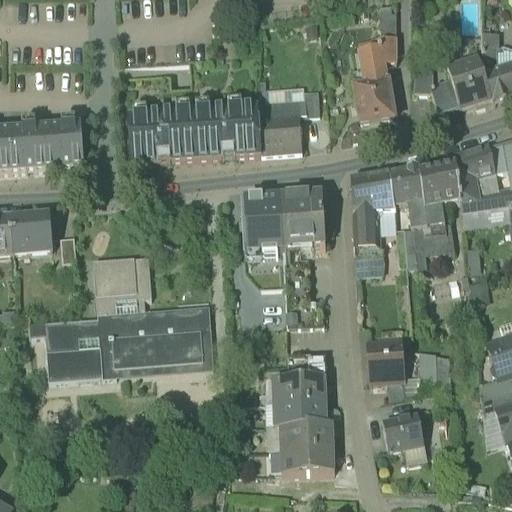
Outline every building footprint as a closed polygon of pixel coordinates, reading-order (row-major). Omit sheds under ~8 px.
[(483,81),(493,78),(492,73),(497,71),(497,58),(496,42),(482,42),(483,81)] [(383,57),(386,74),(397,72),(397,46),(379,49),(381,57),(383,57)] [(511,56),(503,53),(497,58),(497,71),(492,73),(493,78),(511,71),(511,56)] [(360,60),(366,94),(388,90),(386,74),(383,57),(381,57),(360,60)] [(486,114),(493,112),(483,81),(479,67),(447,77),(451,90),(458,115),(460,119),(485,111),(486,114)] [(432,102),(433,102),(432,96),(430,91),(430,70),(416,70),(416,69),(415,69),(414,101),(432,102)] [(511,106),(511,71),(493,78),(483,81),(493,112),(493,113),(511,106)] [(389,90),(388,90),(366,94),(355,95),(361,133),(395,127),(389,90)] [(438,121),(458,115),(451,90),(432,96),(433,102),(432,102),(438,121)] [(304,109),(304,100),(304,95),(266,98),(266,111),(304,109)] [(305,109),(307,124),(320,122),(318,99),(304,100),(304,109),(305,109)] [(258,115),(259,125),(300,123),(300,125),(307,124),(305,109),(304,109),(266,111),(259,112),(258,115)] [(171,170),(261,164),(259,125),(258,115),(160,121),(160,122),(128,125),(131,173),(171,171),(171,170)] [(302,157),(300,125),(300,123),(259,125),(261,164),(302,160),(302,157)] [(62,126),(62,135),(76,134),(76,125),(62,126)] [(22,129),(23,138),(37,137),(36,128),(22,129)] [(23,138),(0,139),(0,182),(84,177),(82,134),(76,134),(62,135),(41,136),(37,137),(23,138)] [(501,150),(507,175),(511,173),(511,147),(502,150),(501,150)] [(501,150),(489,154),(495,181),(507,178),(507,175),(501,150)] [(463,188),(495,181),(489,154),(457,161),(459,170),(463,188)] [(443,214),(462,210),(460,188),(456,171),(419,179),(424,211),(425,218),(443,214)] [(408,213),(411,213),(424,211),(419,179),(418,174),(389,180),(394,215),(408,213)] [(395,220),(394,215),(389,180),(353,187),(352,187),(351,187),(353,221),(376,221),(395,220)] [(499,196),(495,181),(463,188),(460,188),(462,210),(463,220),(509,213),(510,229),(511,246),(511,194),(510,195),(499,196)] [(322,203),(280,206),(282,231),(284,257),(284,260),(326,257),(322,203)] [(425,218),(424,211),(411,213),(412,219),(409,219),(412,238),(414,238),(427,236),(425,218)] [(509,213),(463,220),(464,236),(510,229),(509,213)] [(446,233),(443,214),(425,218),(427,236),(446,233)] [(384,265),(376,221),(353,221),(355,267),(384,265)] [(12,226),(13,263),(14,263),(14,262),(51,259),(52,260),(53,260),(50,223),(12,226)] [(12,226),(0,227),(0,263),(13,263),(12,226)] [(420,251),(421,253),(448,249),(446,233),(427,236),(414,238),(414,239),(415,251),(420,251)] [(397,239),(400,258),(406,257),(404,238),(398,239),(397,239)] [(406,257),(406,266),(422,264),(421,253),(420,251),(415,251),(414,239),(414,238),(412,238),(404,238),(406,257)] [(60,247),(62,272),(76,271),(74,246),(60,247)] [(149,267),(134,268),(135,282),(142,281),(143,286),(150,286),(149,267)] [(209,316),(145,321),(144,309),(152,308),(150,286),(143,286),(142,281),(135,282),(134,268),(93,271),(98,328),(29,333),(30,347),(46,346),(49,392),(117,388),(117,386),(116,378),(203,372),(200,333),(210,333),(209,316)] [(286,297),(286,312),(312,311),(310,274),(285,275),(286,297)] [(324,311),(312,311),(286,312),(287,336),(325,335),(324,311)] [(0,335),(16,334),(16,320),(4,321),(4,323),(0,322),(0,335)] [(511,330),(503,332),(504,342),(511,340),(511,330)] [(116,378),(117,386),(214,379),(210,333),(200,333),(203,372),(116,378)] [(499,388),(511,384),(511,345),(504,348),(500,348),(495,350),(492,352),(488,354),(494,372),(492,377),(493,382),(497,385),(499,388)] [(369,353),(372,393),(388,392),(403,391),(401,351),(369,353)] [(421,398),(437,397),(435,364),(436,364),(436,362),(420,360),(421,398)] [(312,363),(300,364),(301,387),(313,387),(312,363)] [(324,363),(312,363),(313,387),(325,387),(324,363)] [(289,388),(301,387),(300,364),(288,364),(288,376),(289,388)] [(449,366),(436,364),(435,364),(437,397),(450,396),(449,366)] [(479,394),(482,410),(511,400),(511,386),(511,384),(499,388),(479,394)] [(277,388),(278,412),(326,411),(325,387),(313,387),(301,387),(289,388),(277,388)] [(388,392),(389,411),(418,406),(418,398),(417,390),(403,391),(388,392)] [(511,413),(511,400),(482,410),(483,424),(495,420),(495,419),(511,413)] [(278,412),(279,436),(333,434),(333,432),(326,433),(326,411),(278,412)] [(495,420),(501,440),(511,437),(511,413),(495,419),(495,420)] [(383,431),(389,462),(405,458),(405,459),(421,456),(421,455),(424,455),(418,423),(399,427),(399,428),(383,431)] [(285,437),(286,459),(333,458),(333,434),(279,436),(275,436),(275,437),(280,437),(285,437)] [(511,451),(511,437),(501,440),(502,441),(506,440),(510,452),(511,451)] [(334,481),(333,458),(286,459),(286,482),(334,481)]
